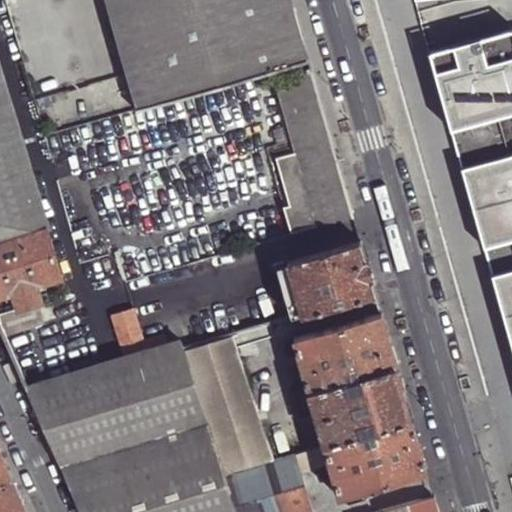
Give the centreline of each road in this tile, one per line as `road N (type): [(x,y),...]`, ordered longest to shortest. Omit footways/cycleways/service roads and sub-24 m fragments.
road 1 (tertiary): [(329,0),(480,511)]
road 2 (residential): [(0,388),(53,511)]
